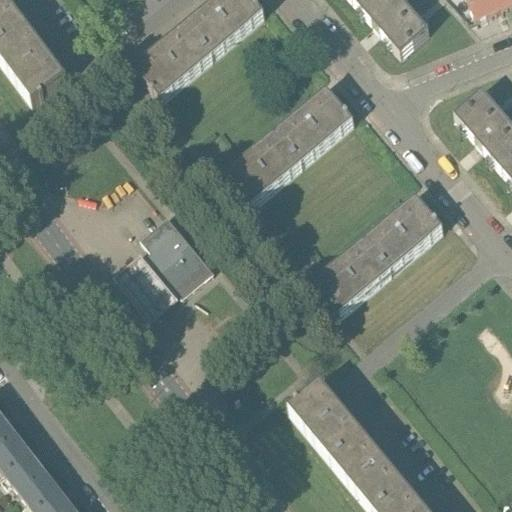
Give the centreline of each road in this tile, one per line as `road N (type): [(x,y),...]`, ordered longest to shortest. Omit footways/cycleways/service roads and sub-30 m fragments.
road 1 (tertiary): [(266,511),(0,166)]
road 2 (residential): [(507,255),(348,384),(455,511)]
road 3 (residential): [(187,0),(95,67),(36,0)]
road 4 (residential): [(0,353),(120,511)]
road 5 (residential): [(507,255),(385,106)]
road 6 (residential): [(385,106),(298,0)]
road 7 (residential): [(385,106),(511,55)]
